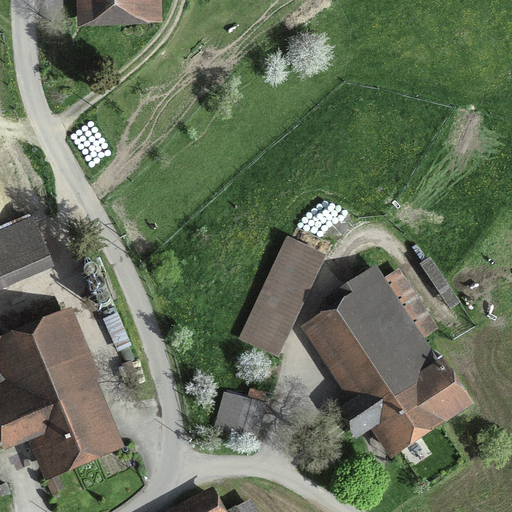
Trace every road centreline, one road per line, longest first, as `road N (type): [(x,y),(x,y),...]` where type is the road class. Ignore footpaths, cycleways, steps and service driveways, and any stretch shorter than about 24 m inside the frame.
road 1 (unclassified): [(24,0),(37,106),(135,294),(161,366),(181,471)]
road 2 (track): [(48,133),(146,55),(181,0)]
road 3 (unclassified): [(181,471),(260,467),(341,511)]
